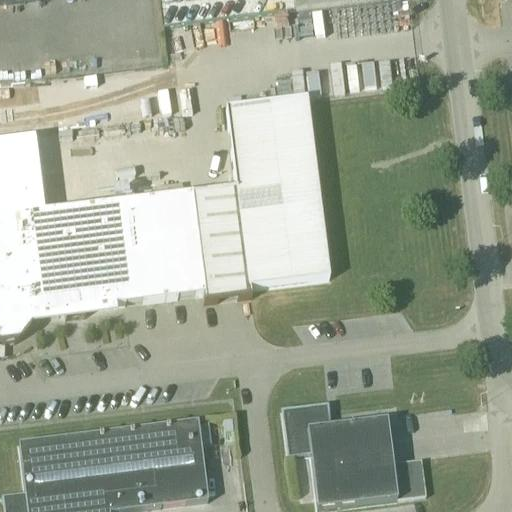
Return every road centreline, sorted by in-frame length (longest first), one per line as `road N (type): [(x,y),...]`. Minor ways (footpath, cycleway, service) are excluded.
road 1 (unclassified): [(454,51),(491,333)]
road 2 (unclassified): [(5,383),(36,392),(252,364)]
road 3 (unclassified): [(252,364),(491,333)]
road 4 (unclassified): [(252,364),(268,511)]
